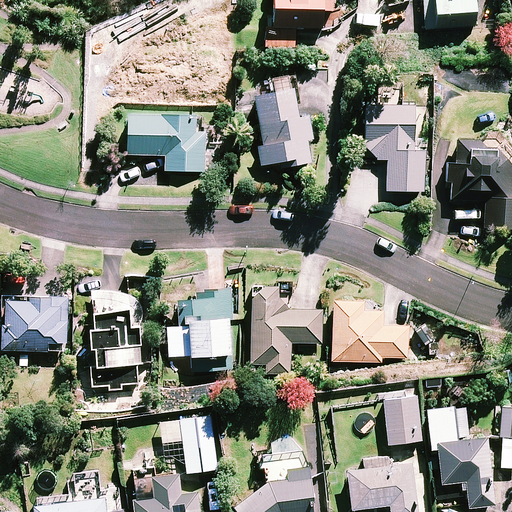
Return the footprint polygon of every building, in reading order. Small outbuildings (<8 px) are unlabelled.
[(332,0),(273,0),(273,29),(266,29),(265,49),(294,50),(295,29),(322,30),(322,13),(332,13),(332,0)] [(474,16),(472,0),(423,0),(425,30),(435,29),(434,18),(474,16)] [(298,123),(294,94),(254,99),(261,149),(258,150),(260,167),(290,163),(290,167),(310,164),(307,141),(312,140),(309,121),(298,123)] [(411,154),(413,109),(365,107),(362,155),(388,157),(386,192),(423,194),(425,155),(411,154)] [(194,135),(194,120),(128,117),(126,156),(166,158),(165,172),(203,174),(205,135),(194,135)] [(511,148),(473,148),(473,143),(447,143),(447,183),(451,183),(451,202),(485,202),(485,230),(511,230),(511,148)] [(278,288),(248,288),(248,366),(265,366),(265,376),(290,376),(290,344),(321,344),(321,312),(278,311),(278,288)] [(231,372),(228,291),(196,292),(197,304),(175,305),(176,326),(189,326),(191,373),(231,372)] [(66,353),(67,299),(3,298),(2,352),(66,353)] [(382,308),(333,307),(332,362),(381,363),(381,358),(407,359),(408,329),(381,328),(382,308)] [(91,368),(91,387),(108,388),(108,391),(120,391),(120,385),(139,386),(141,332),(130,332),(130,316),(94,314),(92,352),(95,352),(94,368),(91,368)] [(420,442),(416,398),(384,402),(388,446),(420,442)] [(511,409),(504,408),(498,467),(511,468),(511,409)] [(441,485),(460,484),(460,491),(466,490),(468,509),(491,507),(486,440),(456,442),(454,409),(426,411),(428,441),(437,440),(441,485)] [(217,471),(210,417),(160,423),(163,444),(183,442),(187,474),(217,471)] [(289,468),(263,470),(266,485),(234,509),(235,511),(313,511),(305,453),(287,455),(289,468)] [(426,480),(423,456),(408,457),(409,466),(347,473),(351,511),(390,507),(390,511),(415,511),(412,481),(426,480)] [(178,496),(176,476),(152,478),(154,501),(135,502),(135,511),(198,511),(197,494),(178,496)] [(101,511),(98,477),(78,479),(80,502),(34,506),(34,511),(101,511)]
